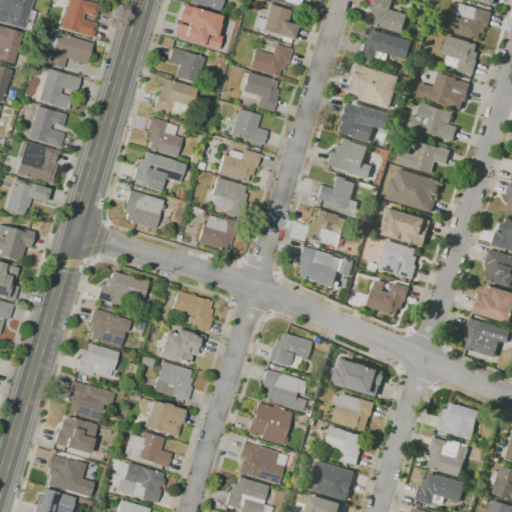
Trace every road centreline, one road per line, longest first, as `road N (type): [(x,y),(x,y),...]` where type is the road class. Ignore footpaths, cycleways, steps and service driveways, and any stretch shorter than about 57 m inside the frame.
road 1 (residential): [(339,0),(186,511)]
road 2 (tertiary): [(143,0),(0,482)]
road 3 (residential): [(511,52),(374,511)]
road 4 (residential): [(511,387),(252,286),(73,233)]
